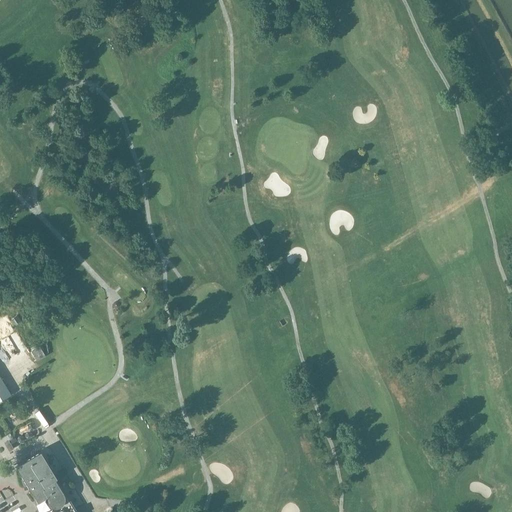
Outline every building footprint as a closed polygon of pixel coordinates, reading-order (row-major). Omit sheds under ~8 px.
[(15,305),(27,300),(25,295),(13,300),(15,305)] [(15,332),(8,336),(15,350),(22,346),(15,332)] [(0,375),(0,400),(11,394),(0,375)] [(9,451),(13,448),(9,440),(4,443),(9,451)] [(30,484),(34,491),(32,492),(37,511),(77,511),(56,477),(58,476),(54,470),(53,466),(52,464),(52,463),(51,461),(49,460),(47,459),(41,449),(17,464),(25,477),(22,478),(24,486),(30,484)]
